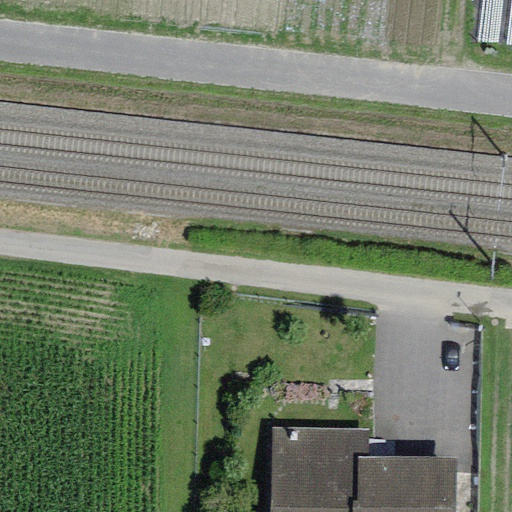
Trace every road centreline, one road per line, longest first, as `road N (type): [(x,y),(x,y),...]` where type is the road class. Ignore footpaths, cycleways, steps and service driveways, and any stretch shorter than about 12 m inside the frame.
road 1 (unclassified): [(0,44),(511,104)]
road 2 (unclassified): [(0,262),(511,321)]
